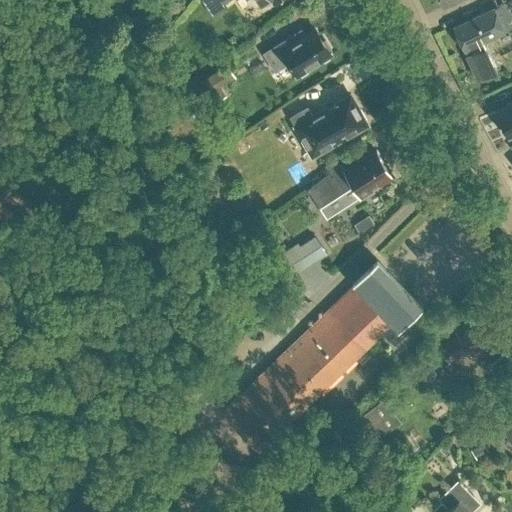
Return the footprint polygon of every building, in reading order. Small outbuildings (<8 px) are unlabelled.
[(205,0),(214,13),(228,4),(225,0),(259,0),(262,4),(268,0),(274,0),(275,0),(205,0)] [(454,26),(464,48),(478,79),(497,70),(484,41),(511,28),(511,17),(505,2),(454,26)] [(278,73),(291,65),(297,75),(331,54),(315,28),(282,49),(279,43),(265,51),(278,73)] [(221,87),(237,79),(230,66),(202,81),(216,106),(228,99),(221,87)] [(313,116),(307,106),(290,115),(313,154),(321,149),(322,151),(334,145),(332,142),(366,123),(365,121),(367,119),(361,108),(358,109),(350,94),(313,116)] [(511,103),(496,111),(507,136),(511,134),(511,103)] [(387,162),(384,161),(376,148),(345,168),(341,161),(307,186),(319,205),(354,183),(361,194),(363,192),(366,193),(373,188),(374,185),(392,174),(391,171),(391,168),(387,162)] [(305,241),(317,258),(326,251),(315,234),(305,241)] [(352,281),(355,284),(222,410),(257,447),(368,342),(389,322),(396,330),(422,304),(377,257),(359,274),(352,281)] [(455,329),(458,334),(426,354),(434,367),(448,358),(450,362),(468,350),(470,353),(485,344),(483,340),(501,329),(490,313),(478,321),(475,317),(455,329)] [(511,372),(501,355),(488,362),(499,380),(511,372)] [(361,411),(378,435),(401,418),(383,395),(361,411)] [(511,417),(511,418),(505,407),(484,419),(494,436),(507,428),(511,436),(511,417)] [(477,436),(469,423),(456,431),(464,444),(477,436)] [(469,448),(477,459),(489,451),(481,440),(469,448)] [(432,509),(434,511),(472,511),(463,503),(473,493),(458,478),(439,497),(441,500),(432,509)]
